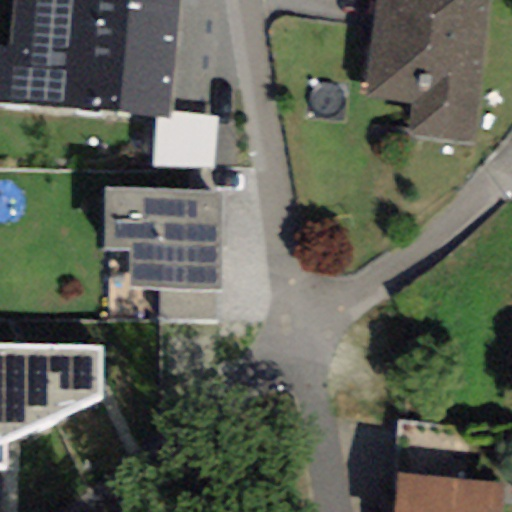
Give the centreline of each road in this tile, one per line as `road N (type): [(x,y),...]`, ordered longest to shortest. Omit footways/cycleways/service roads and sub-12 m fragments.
road 1 (residential): [(295,342),(245,0)]
road 2 (residential): [(295,342),(442,232),(511,164)]
road 3 (residential): [(95,511),(139,488),(295,342)]
road 4 (residential): [(328,511),(295,342)]
